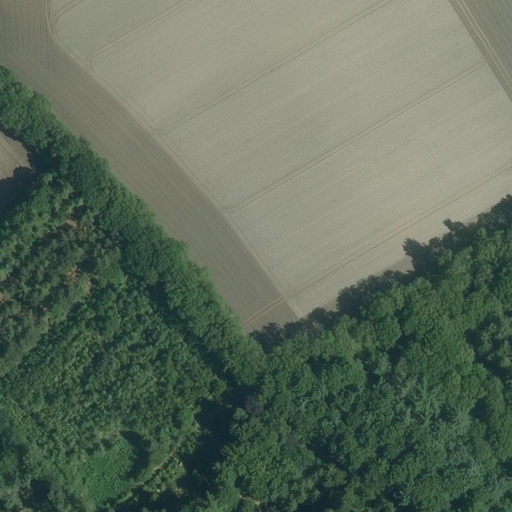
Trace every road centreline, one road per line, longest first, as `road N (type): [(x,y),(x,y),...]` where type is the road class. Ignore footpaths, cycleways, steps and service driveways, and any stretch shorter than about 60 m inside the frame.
road 1 (track): [(248,385),(0,109)]
road 2 (track): [(248,385),(371,359),(511,311)]
road 3 (track): [(248,385),(398,511)]
